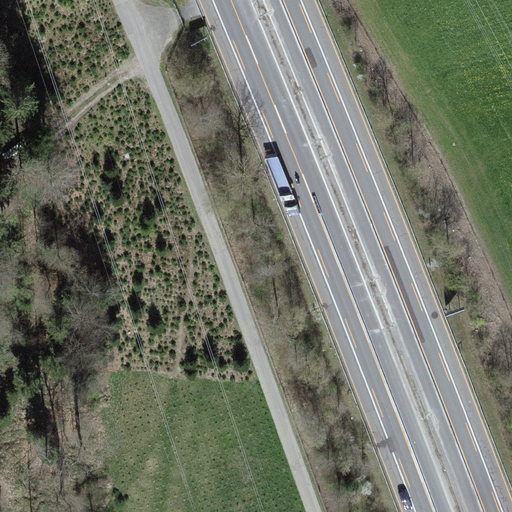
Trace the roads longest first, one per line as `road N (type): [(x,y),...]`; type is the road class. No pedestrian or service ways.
road 1 (motorway): [(231,0),(433,511)]
road 2 (motorway): [(483,511),(282,0)]
road 3 (track): [(125,0),(312,511)]
road 4 (track): [(149,64),(0,171)]
